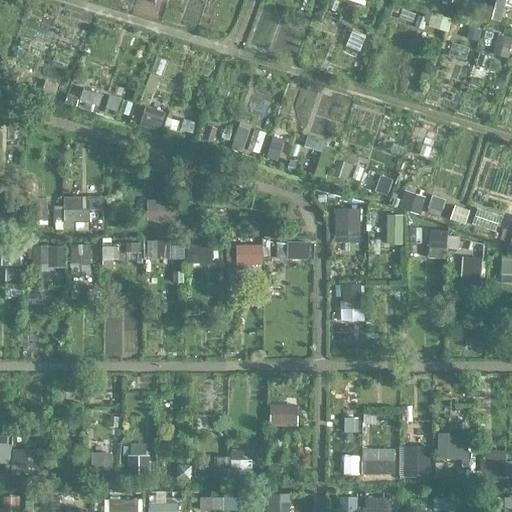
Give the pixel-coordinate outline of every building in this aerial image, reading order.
[(254,128),(249,148),(261,151),(265,131),(254,128)] [(274,135),(269,155),(277,158),(283,137),(274,135)] [(326,175),(333,147),(323,145),(316,172),(326,175)] [(400,204),(420,212),(426,196),(405,188),(400,204)] [(53,218),(89,219),(90,195),(65,194),(64,205),(54,205),(53,218)] [(37,219),(49,218),(47,196),(35,197),(37,219)] [(148,198),(148,221),(177,222),(178,199),(148,198)] [(334,207),(335,231),(361,231),(361,206),(334,207)] [(402,242),(404,213),(388,212),(386,241),(402,242)] [(447,246),(457,248),(460,235),(432,229),(427,253),(445,257),(447,246)] [(310,240),(287,240),(288,257),(310,257),(310,240)] [(156,241),(156,259),(212,259),(212,241),(156,241)] [(72,243),(72,272),(91,272),(91,242),(72,243)] [(138,243),(104,242),(103,256),(137,258),(138,243)] [(237,264),(264,263),(263,242),(236,243),(237,264)] [(65,262),(64,243),(32,244),(33,263),(65,262)] [(482,261),(464,259),(462,278),(481,279),(482,261)] [(342,317),(360,317),(360,283),(342,283),(342,317)] [(271,401),(270,422),(297,423),(298,402),(271,401)] [(438,432),(438,446),(467,447),(467,432),(438,432)] [(202,495),(201,503),(221,506),(222,497),(202,495)] [(176,511),(177,501),(149,501),(149,511),(176,511)]
